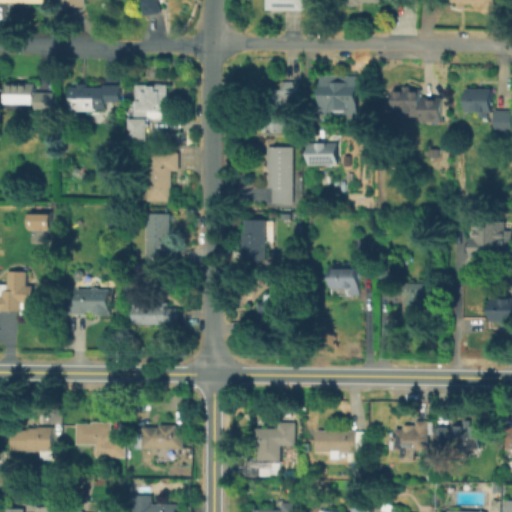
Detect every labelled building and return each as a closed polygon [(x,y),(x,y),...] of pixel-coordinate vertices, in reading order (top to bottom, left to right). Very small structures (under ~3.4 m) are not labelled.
[(63,0),(87,0),(87,8),(63,8),(63,0)] [(160,0),(162,13),(146,15),(144,0),(160,0)] [(304,0),(304,9),(267,8),(267,0),(304,0)] [(496,0),(496,8),(486,8),(486,3),(460,3),(460,2),(454,1),(454,0),(496,0)] [(319,74),(355,74),(355,114),(319,114),(319,74)] [(300,81),(300,109),(288,109),(288,133),(263,133),(263,114),(265,114),(264,90),(281,90),(281,81),(300,81)] [(100,113),(75,113),(75,91),(106,91),(106,84),(123,84),(123,105),(109,105),(109,111),(100,111),(100,113)] [(168,85),(169,118),(155,118),(148,115),(137,116),(137,102),(139,102),(138,85),(168,85)] [(39,86),(39,93),(56,93),(56,110),(37,110),(37,107),(10,107),(10,86),(39,86)] [(411,87),(412,89),(422,89),(422,98),(442,98),(441,124),(421,124),(421,118),(395,118),(395,89),(404,89),(404,87),(411,87)] [(488,112),(487,117),(480,117),(481,112),(467,112),(468,89),(491,90),(491,112),(488,112)] [(511,110),(511,131),(494,131),(495,109),(511,110)] [(128,144),(128,118),(146,118),(146,144),(128,144)] [(178,133),(178,142),(167,142),(167,134),(178,133)] [(307,141),(336,141),(336,162),(307,163),(307,141)] [(292,146),(292,201),(272,201),(273,187),(269,186),(269,169),(268,169),(268,146),(292,146)] [(440,159),(429,159),(429,149),(440,148),(440,159)] [(172,202),(152,202),(153,152),(185,152),(185,170),(172,170),(172,202)] [(50,229),(50,213),(28,212),(28,229),(50,229)] [(149,262),(149,214),(172,215),(172,262),(149,262)] [(267,261),(245,261),(245,219),(268,220),(268,221),(275,221),(275,242),(268,242),(267,261)] [(511,232),(511,248),(506,248),(506,257),(472,258),(472,240),(476,240),(476,222),(507,222),(507,232),(511,232)] [(372,241),(372,259),(358,259),(359,241),(372,241)] [(389,256),(389,279),(379,278),(380,256),(389,256)] [(359,295),(347,295),(347,288),(333,288),(333,266),(359,266),(359,295)] [(28,284),(28,289),(39,289),(39,316),(24,316),(24,310),(0,310),(0,284),(10,284),(10,272),(28,272),(28,284)] [(443,284),(443,300),(429,299),(429,305),(427,305),(427,315),(408,314),(408,284),(443,284)] [(113,312),(113,318),(97,318),(97,312),(79,312),(79,313),(72,313),(72,298),(79,298),(79,288),(113,288),(113,312)] [(282,310),(282,314),(279,314),(279,316),(259,316),(258,302),(264,301),(265,295),(281,294),(281,303),(286,303),(286,310),(282,310)] [(511,298),(511,323),(505,323),(505,321),(494,321),(494,298),(511,298)] [(171,304),(171,308),(176,308),(176,326),(136,326),(136,304),(171,304)] [(481,426),(480,446),(454,445),(454,426),(464,425),(464,421),(472,420),(471,426),(481,426)] [(430,421),(430,422),(435,422),(435,435),(431,435),(431,452),(398,452),(398,450),(392,450),(392,441),(398,441),(398,429),(418,428),(418,421),(430,421)] [(112,422),(112,443),(128,443),(128,458),(101,458),(101,443),(78,443),(78,422),(112,422)] [(180,424),(180,430),(185,430),(185,450),(144,450),(144,423),(180,423),(180,424)] [(281,461),(258,461),(258,430),(277,430),(277,423),(297,423),(297,446),(281,446),(281,461)] [(449,426),(448,446),(438,445),(438,426),(449,426)] [(31,450),(31,427),(55,428),(55,450),(31,450)] [(357,430),(357,431),(366,431),(366,451),(357,451),(358,460),(350,461),(350,452),(342,452),(342,457),(332,458),(332,452),(318,452),(318,430),(357,430)] [(277,475),(278,460),(250,459),(250,474),(277,475)] [(503,484),(502,493),(493,492),(494,483),(503,484)] [(153,496),(153,506),(180,506),(180,511),(135,511),(135,496),(153,496)] [(265,511),(265,505),(281,505),(281,501),(303,501),(303,511),(265,511)]
